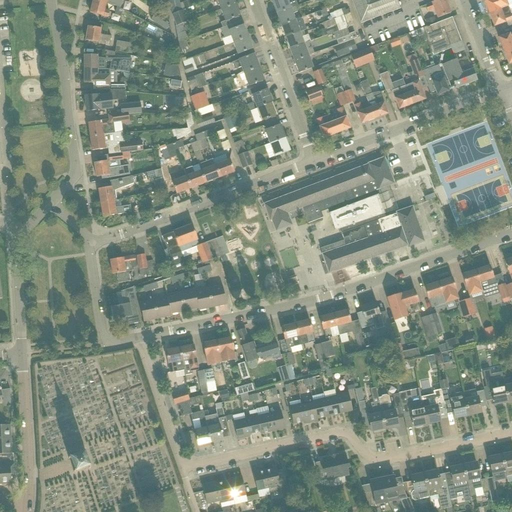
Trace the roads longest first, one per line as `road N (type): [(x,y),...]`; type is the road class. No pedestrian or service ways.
road 1 (residential): [(138,337),(325,298),(511,233)]
road 2 (residential): [(180,468),(340,432),(378,460),(511,429)]
road 3 (residential): [(88,245),(311,161)]
road 4 (unclassified): [(49,204),(75,172),(51,0)]
road 5 (residential): [(311,161),(498,91)]
road 6 (residential): [(311,161),(253,0)]
road 7 (unclassified): [(26,509),(21,353)]
road 8 (residential): [(180,468),(138,337)]
road 9 (unclassified): [(21,353),(16,242),(23,234)]
